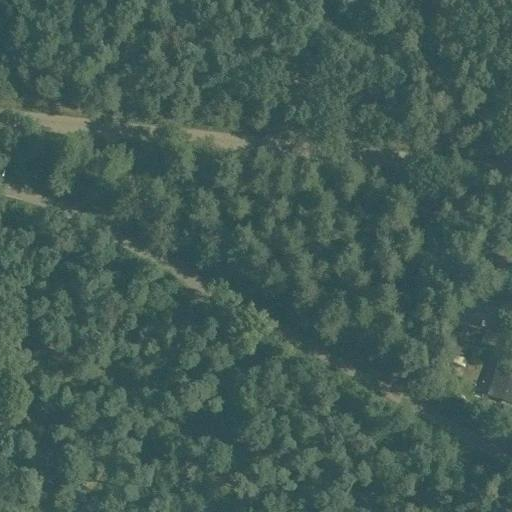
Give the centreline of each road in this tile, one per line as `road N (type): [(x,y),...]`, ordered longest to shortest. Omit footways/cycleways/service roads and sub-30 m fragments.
road 1 (unclassified): [(511,459),(74,211),(0,188)]
road 2 (unclassified): [(0,118),(511,168)]
